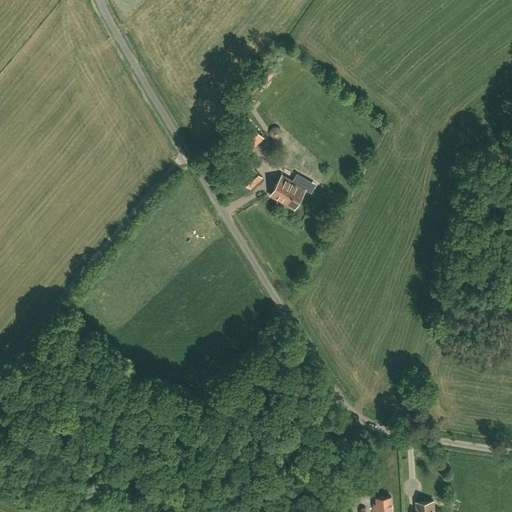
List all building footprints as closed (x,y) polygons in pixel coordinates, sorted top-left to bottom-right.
[(243,116),(256,101),(246,92),(233,108),(243,116)] [(234,136),(246,148),(261,134),(249,122),(234,136)] [(263,177),(255,168),(250,162),(238,173),(251,187),(263,177)] [(297,166),(293,173),(300,177),(304,170),(297,166)] [(271,194),(295,208),(306,188),(282,174),(271,194)] [(146,484),(140,483),(137,495),(143,496),(141,500),(165,507),(170,491),(146,484)] [(325,487),(325,501),(338,501),(338,487),(325,487)] [(378,503),(374,503),(374,511),(392,511),(391,495),(377,497),(378,503)] [(417,511),(434,511),(434,500),(417,501),(417,511)]
